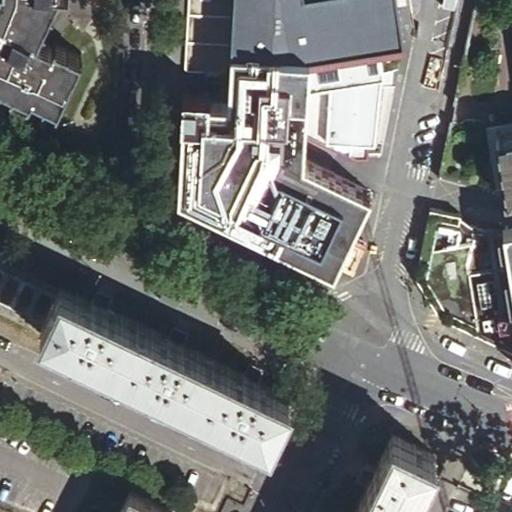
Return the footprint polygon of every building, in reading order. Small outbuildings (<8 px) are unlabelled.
[(0,0),(0,79),(31,95),(33,91),(56,102),(80,52),(52,39),(51,43),(37,36),(52,0),(0,0)] [(402,37),(395,0),(232,0),(227,98),(207,97),(208,91),(181,90),(179,121),(181,121),(177,194),(333,267),(370,189),(303,158),(304,139),(304,129),(351,151),(367,140),(372,64),(358,52),(357,45),(402,37)] [(511,131),(496,134),(505,195),(511,193),(511,131)] [(511,222),(505,224),(491,227),(492,222),(472,220),(459,216),(460,212),(431,205),(417,273),(438,313),(511,347),(511,222)] [(60,283),(0,253),(0,308),(39,327),(60,283)] [(288,393),(60,283),(39,327),(267,437),(288,393)] [(406,511),(435,452),(392,431),(353,511),(406,511)] [(511,511),(511,496),(488,486),(476,511),(511,511)] [(171,511),(173,508),(130,487),(117,511),(171,511)]
